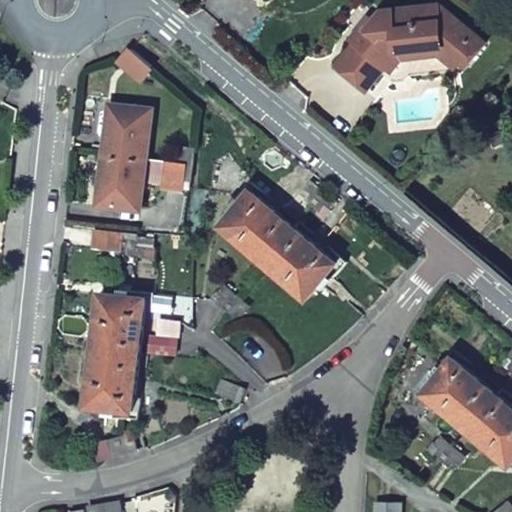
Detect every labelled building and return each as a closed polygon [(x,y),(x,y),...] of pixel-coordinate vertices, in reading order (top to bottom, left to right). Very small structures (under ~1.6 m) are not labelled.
[(368,94),(388,70),(401,55),(448,49),(466,64),(472,69),(492,46),(445,6),(384,13),(376,22),(358,43),(337,67),(338,69),(358,86),(368,94)] [(352,38),(358,43),(376,22),(370,17),(352,38)] [(401,55),(388,70),(394,75),(406,62),(445,57),(460,71),(466,64),(448,49),(401,55)] [(112,105),(107,154),(150,158),(155,109),(112,105)] [(180,161),(194,162),(196,148),(188,147),(188,143),(180,143),(178,153),(181,153),(180,161)] [(290,163),(269,145),(260,157),(281,173),(290,163)] [(150,158),(107,154),(101,204),(145,209),(150,158)] [(197,175),(198,163),(194,162),(180,161),(171,160),(169,185),(189,187),(189,186),(190,178),(190,175),(197,175)] [(303,197),(315,207),(328,193),(313,181),(304,190),(307,192),(303,197)] [(311,297),(331,275),(341,263),(298,228),(253,191),(244,202),(225,226),(269,261),(311,297)] [(328,193),(315,207),(327,217),(333,210),(330,208),(337,200),(328,193)] [(129,253),(139,254),(141,235),(125,233),(121,232),(110,231),(94,229),(92,242),(92,245),(92,246),(121,250),(121,243),(130,244),(129,253)] [(141,235),(139,254),(146,255),(146,257),(154,258),(156,237),(141,235)] [(228,310),(241,295),(228,285),(214,303),(220,309),(223,306),(228,310)] [(137,409),(143,353),(148,299),(134,297),(103,294),(98,349),(93,405),(122,408),(137,409)] [(253,304),(241,295),(228,310),(234,315),(240,309),(246,313),(253,304)] [(511,462),(511,403),(501,394),(457,357),(448,369),(428,392),(472,429),(511,462)] [(245,387),(221,379),(217,391),(241,400),(245,387)] [(123,454),(140,450),(137,439),(139,439),(137,429),(128,432),(128,436),(119,438),(123,454)] [(446,460),(457,447),(444,436),(436,445),(435,444),(429,451),(436,457),(438,455),(446,460)] [(123,454),(119,438),(111,440),(109,437),(102,439),(104,447),(107,446),(110,458),(123,454)] [(467,455),(457,447),(446,460),(452,465),(456,459),(461,463),(467,455)] [(511,511),(511,499),(495,511),(511,511)] [(122,511),(121,501),(104,503),(105,511),(122,511)] [(403,511),(404,501),(379,501),(378,511),(403,511)] [(105,511),(104,503),(89,505),(90,511),(105,511)]
